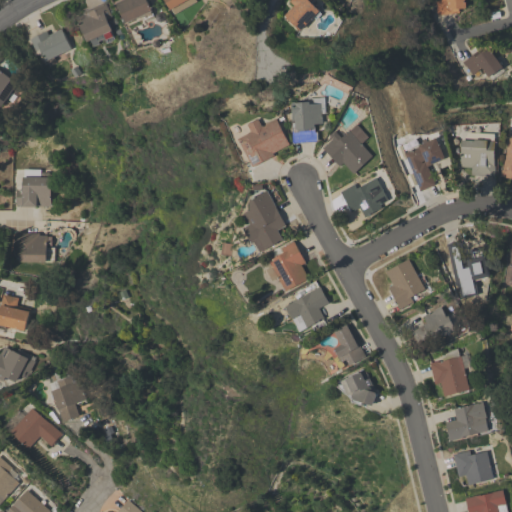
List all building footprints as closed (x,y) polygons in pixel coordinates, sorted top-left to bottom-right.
[(146,0),(151,10),(150,11),(152,15),(145,18),(143,14),(126,22),(116,2),(120,0),(146,0)] [(195,0),(196,1),(174,14),(171,9),(170,9),(164,0),(195,0)] [(283,15),(293,5),(289,1),(289,0),(311,0),(310,1),(319,10),(319,11),(321,14),(316,19),(313,16),(299,30),(283,15)] [(436,15),(434,0),(463,0),(464,2),(465,2),(466,7),(458,8),(458,13),(436,15)] [(112,17),(107,19),(112,29),(111,30),(115,39),(106,43),(104,38),(98,41),(100,44),(94,46),(91,39),(88,41),(76,17),(83,13),(83,12),(104,1),(112,17)] [(55,57),(56,60),(49,64),(41,48),(36,50),(30,38),(46,30),(49,37),(51,36),(50,34),(62,28),(72,48),(55,57)] [(491,80),(490,79),(481,67),(471,75),(465,65),(464,66),(461,62),(477,51),(479,53),(488,47),(495,57),(501,53),(510,66),(491,80)] [(0,104),(0,70),(18,82),(18,83),(19,84),(20,88),(17,93),(13,93),(11,92),(2,106),(0,104)] [(325,113),(322,113),(322,123),(314,123),(314,127),(314,131),(317,131),(318,141),(292,143),(291,127),(295,127),(294,114),(291,114),(291,102),(307,101),(307,98),(309,98),(309,94),(314,94),(314,97),(324,97),(325,113)] [(250,131),(246,124),(257,118),(261,126),(276,118),(289,144),(272,152),(274,155),(252,167),(237,138),(250,131)] [(343,162),(339,166),(322,148),(332,139),(328,135),(334,130),(341,137),(349,129),(350,130),(356,123),(368,136),(361,143),(373,155),(354,173),(343,162)] [(496,140),(494,166),(495,166),(495,176),(471,174),(471,167),(460,166),(462,139),(475,140),(475,133),(495,134),(495,140),(496,140)] [(511,136),(511,178),(500,176),(501,169),(502,170),(511,136)] [(404,153),(419,146),(418,145),(436,137),(445,158),(427,166),(435,184),(420,191),(404,153)] [(24,176),(25,168),(40,169),(40,173),(42,172),(48,172),(50,174),(50,177),(51,177),(50,206),(16,205),(17,189),(22,189),(23,176),(24,176)] [(383,190),(381,190),(388,203),(381,207),(382,207),(369,214),(365,217),(360,207),(351,212),(340,191),(354,183),(356,188),(376,177),(383,190)] [(285,225),(277,229),(283,239),(259,252),(254,242),(251,243),(243,227),(250,224),(244,213),(250,209),(249,199),(266,190),(285,225)] [(53,247),(53,262),(19,261),(19,249),(14,249),(15,232),(39,233),(39,235),(47,235),(47,247),(53,247)] [(470,281),(470,279),(454,282),(447,249),(445,243),(462,239),(466,258),(485,254),(489,276),(470,281)] [(305,262),(301,264),(309,278),(286,291),(278,276),(272,280),(266,269),(272,266),(268,260),(274,257),(272,253),(281,249),(280,248),(294,240),(305,262)] [(510,243),(511,243),(511,285),(503,284),(510,243)] [(425,289),(410,297),(413,301),(400,308),(388,287),(393,284),(385,271),(408,258),(425,289)] [(298,331),(292,319),(291,319),(284,306),(308,293),(308,292),(319,285),(328,302),(319,308),(324,317),(305,327),(298,331)] [(18,297),(16,305),(30,308),(25,330),(6,326),(5,329),(0,327),(0,309),(1,305),(0,305),(3,293),(18,297)] [(441,306),(446,316),(448,315),(456,328),(420,348),(411,331),(426,323),(423,316),(441,306)] [(349,365),(346,359),(341,361),(334,348),(340,344),(333,331),(348,323),(365,356),(349,365)] [(0,353),(4,346),(34,361),(25,379),(19,376),(16,382),(5,376),(3,381),(0,379),(0,353)] [(465,354),(469,366),(464,368),(464,369),(463,369),(468,388),(444,396),(440,382),(435,384),(429,363),(437,360),(437,362),(442,360),(441,355),(457,348),(459,356),(460,356),(465,354)] [(363,369),(364,371),(365,371),(374,387),(373,391),(375,392),(376,394),(373,405),(362,402),(361,404),(358,403),(358,401),(352,399),(351,395),(349,394),(347,395),(340,381),(363,369)] [(62,421),(51,390),(58,388),(55,379),(68,374),(70,377),(75,376),(76,380),(78,380),(85,399),(74,403),(78,415),(62,421)] [(481,402),(488,430),(462,436),(463,437),(449,440),(445,422),(456,419),(453,408),(481,402)] [(48,422),(49,421),(62,433),(51,446),(40,436),(28,448),(4,426),(19,410),(25,415),(32,407),(48,422)] [(493,478),(468,484),(466,474),(458,476),(453,454),(469,450),(470,454),(486,451),(493,478)] [(0,502),(0,456),(12,468),(7,472),(19,482),(0,502)] [(50,511),(49,511),(5,511),(25,489),(50,511)] [(467,511),(464,498),(475,495),(476,496),(502,489),(506,503),(505,503),(507,511),(476,511),(476,510),(470,511),(467,511)] [(141,511),(116,511),(127,499),(141,511)]
